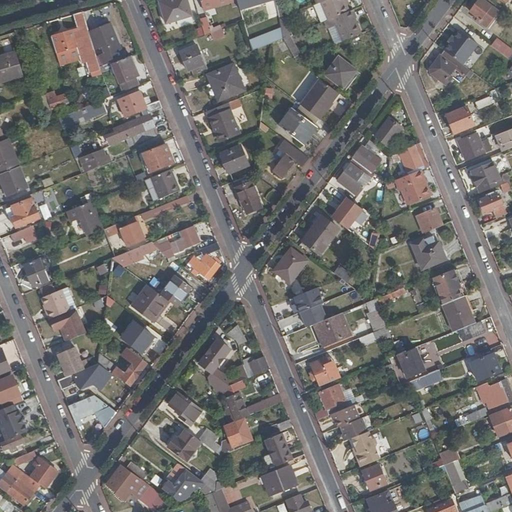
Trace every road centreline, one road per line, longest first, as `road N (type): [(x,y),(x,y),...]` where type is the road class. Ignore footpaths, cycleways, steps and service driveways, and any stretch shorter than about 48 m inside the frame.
road 1 (residential): [(511,336),(400,63)]
road 2 (residential): [(242,272),(132,0)]
road 3 (residential): [(400,63),(242,272)]
road 4 (residential): [(242,272),(84,480)]
road 5 (residential): [(341,511),(242,272)]
road 6 (residential): [(0,271),(84,480)]
